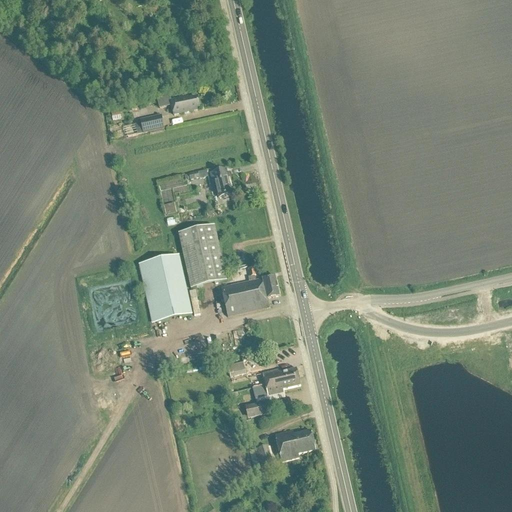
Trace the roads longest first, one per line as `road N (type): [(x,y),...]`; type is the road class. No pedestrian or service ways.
road 1 (primary): [(305,314),(232,0)]
road 2 (unclassified): [(511,278),(305,314)]
road 3 (track): [(166,339),(58,511)]
road 4 (primary): [(350,511),(305,314)]
